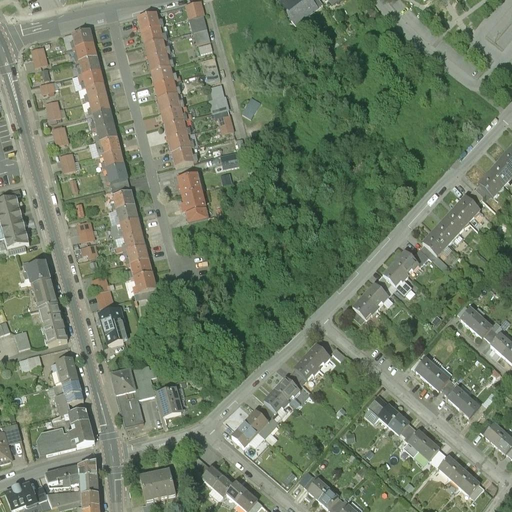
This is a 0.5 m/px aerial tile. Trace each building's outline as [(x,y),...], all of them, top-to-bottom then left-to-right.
[(309,0),(285,0),(278,5),(295,27),(317,11),(309,0)] [(309,0),(317,11),(322,7),(317,0),(309,0)] [(200,5),(186,9),(189,23),(190,23),(203,19),(200,5)] [(156,16),(137,21),(141,35),(159,30),(163,29),(162,24),(158,25),(156,16)] [(203,19),(190,23),(193,36),(207,32),(204,19),(203,19)] [(159,30),(141,35),(144,49),(163,44),(166,43),(165,38),(162,39),(159,30)] [(207,32),(193,36),(196,48),(210,44),(207,32)] [(89,33),(72,38),(74,46),(71,47),(72,53),(76,52),(93,47),(89,33)] [(163,44),(144,49),(148,62),(166,57),(170,56),(169,51),(165,52),(163,44)] [(210,46),(198,49),(200,57),(212,54),(210,46)] [(93,47),(76,52),(78,60),(74,61),(76,66),(79,65),(96,61),(93,47)] [(43,51),(32,54),(34,62),(45,60),(43,51)] [(166,57),(148,62),(151,76),(170,71),(173,70),(172,65),(168,65),(166,57)] [(45,60),(34,62),(36,71),(47,68),(45,60)] [(96,61),(79,65),(81,73),(78,74),(79,79),(100,74),(96,61)] [(214,62),(201,65),(204,76),(206,76),(217,73),(214,62)] [(170,71),(151,76),(155,89),(173,84),(177,83),(175,78),(172,79),(170,71)] [(217,73),(206,76),(209,87),(220,84),(217,73)] [(79,79),(79,80),(81,88),(82,93),(86,92),(103,88),(100,74),(79,79)] [(173,84),(155,89),(158,103),(177,98),(180,97),(179,92),(175,92),(173,84)] [(52,86),(41,89),(43,97),(54,94),(52,86)] [(103,88),(86,92),(88,100),(84,101),(86,106),(89,105),(107,101),(103,88)] [(221,88),(213,90),(215,96),(212,97),(213,103),(224,100),(221,88)] [(177,98),(158,103),(161,116),(180,111),(184,110),(182,105),(179,106),(177,98)] [(224,100),(213,103),(217,116),(228,113),(225,100),(224,100)] [(107,101),(89,105),(91,114),(88,115),(89,120),(93,119),(110,114),(107,101)] [(252,101),(243,116),(251,122),(261,106),(252,101)] [(57,105),(46,108),(48,116),(59,113),(57,105)] [(180,111),(161,116),(165,129),(183,125),(187,124),(186,119),(182,119),(180,111)] [(59,113),(48,116),(50,125),(62,122),(59,113)] [(110,114),(93,119),(95,127),(91,128),(93,133),(96,132),(114,128),(110,114)] [(229,119),(218,122),(220,130),(231,127),(229,119)] [(183,125),(165,129),(168,143),(187,138),(190,137),(189,132),(185,133),(183,125)] [(231,127),(220,130),(222,138),(233,135),(231,127)] [(114,128),(96,132),(98,140),(95,141),(96,147),(117,141),(114,128)] [(64,131),(52,134),(55,142),(66,139),(64,131)] [(187,138),(168,143),(172,157),(190,152),(194,151),(192,146),(189,146),(187,138)] [(66,139),(55,142),(57,150),(68,147),(66,139)] [(96,147),(98,155),(99,160),(103,159),(120,155),(117,141),(96,147)] [(242,142),(236,144),(239,154),(245,153),(242,142)] [(511,153),(509,151),(499,163),(499,164),(511,175),(511,153)] [(190,152),(172,157),(175,170),(197,165),(196,159),(192,160),(190,152)] [(120,155),(103,159),(105,167),(102,168),(103,174),(106,173),(124,168),(120,155)] [(71,156),(60,159),(62,168),(74,165),(71,156)] [(237,157),(222,160),(224,171),(240,167),(237,157)] [(511,175),(499,164),(489,175),(501,187),(503,189),(508,183),(507,181),(511,175)] [(74,165),(62,168),(64,176),(76,173),(74,165)] [(124,168),(106,173),(109,181),(105,182),(106,187),(110,186),(110,187),(128,183),(124,168)] [(196,173),(177,177),(178,182),(175,183),(176,189),(180,189),(182,198),(201,194),(197,179),(196,173)] [(501,187),(489,175),(478,187),(480,188),(490,198),(492,200),(498,194),(496,193),(501,187)] [(490,198),(480,188),(475,193),(483,200),(486,203),(490,198)] [(475,193),(474,192),(470,196),(478,204),(483,200),(475,193)] [(19,194),(5,198),(7,203),(16,201),(20,200),(19,194)] [(201,194),(182,198),(184,208),(181,209),(182,214),(186,213),(187,219),(205,214),(204,209),(205,209),(201,194)] [(131,195),(113,199),(115,208),(112,209),(113,214),(117,213),(134,209),(131,195)] [(478,204),(470,196),(466,200),(475,208),(478,204)] [(465,200),(454,211),(467,223),(469,224),(474,219),(472,218),(478,212),(475,208),(466,200),(465,200)] [(7,203),(0,205),(0,218),(19,213),(16,201),(7,203)] [(134,209),(117,213),(119,222),(115,223),(117,228),(120,227),(138,222),(134,209)] [(467,223),(454,211),(444,223),(456,235),(458,236),(463,230),(462,229),(467,223)] [(19,213),(0,218),(0,227),(1,231),(22,225),(19,213)] [(138,222),(120,227),(122,235),(119,236),(120,241),(124,240),(141,236),(138,222)] [(444,223),(433,234),(446,246),(447,247),(453,242),(451,240),(456,235),(444,223)] [(22,225),(1,231),(4,242),(26,236),(22,225)] [(89,226),(78,229),(80,237),(91,234),(89,226)] [(91,234),(80,237),(82,246),(94,243),(91,234)] [(433,234),(422,246),(424,248),(433,256),(436,259),(442,253),(440,252),(446,246),(433,234)] [(26,236),(4,242),(7,254),(24,249),(29,248),(26,236)] [(141,236),(124,240),(126,248),(122,249),(124,255),(127,254),(145,249),(141,236)] [(433,256),(424,248),(420,253),(428,260),(433,256)] [(24,249),(7,254),(9,260),(26,255),(24,249)] [(145,249),(127,254),(129,262),(126,263),(127,268),(131,267),(148,263),(145,249)] [(420,253),(419,252),(415,256),(424,264),(428,260),(420,253)] [(405,255),(394,267),(406,278),(411,272),(413,274),(418,268),(419,267),(411,260),(405,255)] [(424,264),(415,256),(411,260),(419,267),(418,268),(419,269),(424,264)] [(148,263),(131,267),(133,275),(129,276),(130,282),(134,281),(151,276),(148,263)] [(34,264),(22,267),(24,275),(27,274),(27,273),(36,271),(34,264)] [(394,267),(383,279),(394,290),(400,284),(401,286),(407,280),(406,278),(394,267)] [(36,271),(27,273),(27,274),(28,278),(24,279),(25,286),(29,285),(31,290),(32,290),(51,285),(46,268),(36,271)] [(151,276),(134,281),(137,291),(133,292),(135,297),(138,296),(140,301),(157,297),(151,276)] [(104,281),(93,284),(95,292),(106,289),(104,281)] [(388,292),(379,284),(375,288),(384,297),(388,292)] [(51,285),(32,290),(39,314),(57,310),(51,285)] [(384,297),(375,288),(363,300),(375,311),(380,306),(382,307),(388,301),(384,297)] [(108,294),(97,297),(101,312),(113,308),(108,294)] [(363,300),(352,312),(360,320),(365,324),(366,323),(365,322),(368,319),(370,320),(377,313),(375,311),(363,300)] [(57,310),(39,314),(48,350),(67,345),(57,310)] [(468,314),(464,310),(457,318),(461,322),(468,314)] [(473,316),(469,313),(468,314),(461,322),(460,324),(471,333),(480,322),(484,317),(477,312),(473,316)] [(120,313),(99,319),(108,348),(123,344),(120,335),(124,334),(122,327),(124,326),(120,313)] [(360,320),(353,313),(348,317),(356,324),(360,320)] [(480,322),(471,333),(481,342),(490,332),(490,331),(480,322)] [(0,337),(10,334),(6,324),(0,326),(0,337)] [(495,336),(490,332),(483,340),(488,344),(495,336)] [(14,337),(19,353),(31,350),(26,333),(14,337)] [(495,336),(488,344),(492,348),(499,340),(495,336)] [(510,348),(500,339),(499,340),(492,348),(490,350),(501,359),(510,348)] [(330,361),(316,348),(305,361),(317,371),(322,366),(324,368),(330,361)] [(511,349),(510,348),(501,359),(511,368),(511,367),(511,349)] [(345,360),(335,352),(331,357),(340,365),(345,360)] [(72,363),(66,365),(65,361),(60,363),(61,366),(56,368),(56,369),(52,370),(53,377),(56,390),(62,388),(78,384),(72,363)] [(317,371),(305,361),(294,373),(306,384),(307,384),(306,383),(311,378),(313,379),(319,373),(317,371)] [(419,362),(411,372),(415,375),(423,366),(419,362)] [(423,366),(415,375),(426,385),(437,373),(425,363),(423,366)] [(148,369),(111,379),(114,389),(117,399),(135,394),(133,385),(151,380),(148,369)] [(306,384),(294,373),(290,377),(302,388),(306,384)] [(437,373),(426,385),(438,395),(440,394),(448,383),(437,373)] [(286,382),(275,394),(287,404),(292,399),(293,401),(300,394),(286,382)] [(448,383),(440,394),(444,398),(453,388),(454,387),(449,383),(448,383)] [(78,384),(62,388),(68,410),(84,405),(78,384)] [(68,410),(62,388),(56,390),(53,391),(56,404),(61,421),(64,420),(68,419),(68,418),(70,418),(68,410)] [(453,388),(444,398),(449,402),(457,393),(458,392),(453,388)] [(174,392),(157,397),(160,408),(178,404),(174,392)] [(449,402),(448,404),(458,412),(467,402),(457,393),(449,402)] [(135,394),(117,399),(125,430),(143,425),(135,394)] [(287,404),(275,394),(264,406),(276,417),(281,411),(283,412),(289,406),(287,404)] [(479,411),(467,402),(458,412),(470,422),(479,411)] [(178,404),(160,408),(164,420),(181,415),(178,404)] [(374,404),(368,412),(370,414),(377,407),(374,404)] [(276,417),(264,406),(260,411),(272,421),(276,417)] [(385,413),(377,407),(370,414),(365,420),(373,427),(379,421),(389,430),(398,419),(388,410),(385,413)] [(479,411),(470,422),(467,426),(472,429),(486,412),(481,409),(479,411)] [(272,421),(260,411),(257,415),(268,425),(272,421)] [(70,418),(68,418),(68,419),(64,420),(66,425),(70,425),(71,431),(89,426),(89,425),(87,418),(86,414),(70,418)] [(268,425),(257,415),(246,425),(258,436),(264,442),(278,427),(273,422),(269,426),(268,425)] [(409,428),(398,419),(389,430),(399,439),(398,439),(399,439),(400,438),(409,428)] [(61,421),(53,423),(53,424),(56,434),(63,432),(64,438),(67,437),(67,436),(69,436),(69,437),(73,436),(71,431),(70,425),(66,425),(64,420),(61,421)] [(258,436),(246,425),(237,436),(238,438),(248,447),(258,436)] [(69,436),(67,436),(67,437),(64,438),(63,432),(56,434),(42,438),(37,447),(41,461),(60,456),(76,452),(95,447),(89,426),(71,431),(73,436),(69,437),(69,436)] [(491,430),(487,426),(479,435),(483,439),(491,430)] [(404,442),(413,432),(409,428),(400,438),(404,442)] [(504,437),(493,428),(491,430),(483,439),(494,448),(504,437)] [(17,429),(2,433),(4,439),(6,449),(21,445),(17,429)] [(413,432),(404,442),(409,446),(418,435),(413,432)] [(428,444),(418,435),(409,446),(408,447),(419,456),(428,444)] [(511,443),(504,437),(494,448),(505,458),(505,457),(511,449),(511,443)] [(248,447),(238,438),(233,443),(243,452),(248,447)] [(0,468),(11,465),(6,449),(4,439),(0,440),(0,468)] [(439,453),(428,444),(419,456),(429,465),(430,464),(439,453)] [(439,453),(430,464),(434,468),(443,458),(439,453)] [(193,457),(185,466),(190,470),(198,461),(193,457)] [(443,458),(434,468),(438,472),(448,461),(443,458)] [(198,461),(190,470),(194,474),(202,465),(198,461)] [(458,471),(448,461),(438,472),(449,481),(458,471)] [(202,465),(194,474),(199,478),(207,468),(202,465)] [(96,467),(78,470),(81,481),(97,480),(96,467)] [(207,468),(199,478),(203,482),(211,472),(207,468)] [(78,470),(45,479),(50,491),(71,488),(71,487),(81,485),(81,481),(78,470)] [(469,479),(458,471),(449,481),(459,490),(469,479)] [(169,472),(139,480),(145,504),(176,496),(169,472)] [(222,480),(212,472),(211,472),(203,482),(202,483),(213,492),(222,480)] [(295,479),(291,476),(284,484),(288,487),(295,479)] [(479,488),(469,479),(459,490),(469,499),(478,489),(479,488)] [(97,480),(81,481),(81,485),(81,489),(79,489),(79,494),(82,494),(82,500),(98,498),(97,480)] [(233,490),(222,480),(213,492),(223,501),(226,498),(233,490)] [(312,480),(303,490),(308,494),(317,484),(312,480)] [(327,493),(317,484),(308,494),(307,495),(318,504),(327,493)] [(233,490),(226,498),(237,507),(246,496),(236,487),(233,490)] [(21,491),(20,491),(20,492),(14,494),(13,494),(13,495),(6,498),(11,511),(19,511),(26,509),(27,511),(37,506),(33,495),(30,488),(21,491)] [(483,493),(478,489),(469,499),(474,503),(483,493)] [(43,490),(33,495),(37,506),(48,501),(43,490)] [(329,511),(338,502),(327,493),(318,504),(326,511),(329,511)] [(79,494),(47,499),(52,511),(58,510),(82,502),(82,500),(82,494),(79,494)] [(246,496),(237,507),(242,511),(259,511),(262,509),(257,505),(246,496)] [(82,500),(82,502),(83,511),(81,511),(79,511),(78,511),(99,511),(98,498),(82,500)] [(82,502),(58,510),(58,511),(67,511),(80,508),(81,511),(83,511),(82,502)] [(338,502),(329,511),(337,511),(342,506),(338,502)]
